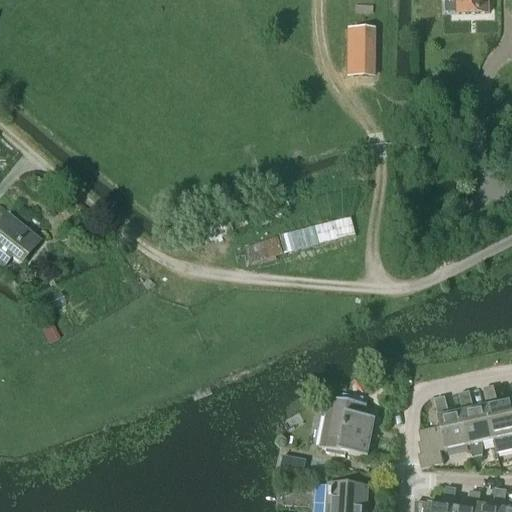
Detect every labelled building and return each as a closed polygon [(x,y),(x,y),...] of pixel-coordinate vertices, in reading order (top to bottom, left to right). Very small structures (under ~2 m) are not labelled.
[(445,0),(445,2),(455,2),(456,16),(488,15),(487,0),(445,0)] [(374,33),(349,33),(349,78),(373,78),(374,33)] [(0,267),(2,270),(10,260),(19,268),(37,245),(5,219),(0,225),(0,267)] [(350,220),(308,231),(313,249),(355,238),(350,220)] [(229,222),(206,231),(210,243),(234,234),(229,222)] [(271,242),(245,251),(249,269),(276,260),(271,242)] [(492,390),(482,392),(485,410),(485,411),(492,442),(511,437),(511,406),(511,405),(498,408),(492,390)] [(467,395),(457,397),(461,415),(462,416),(469,447),(472,461),(482,459),(482,444),(492,442),(485,411),(485,410),(472,413),(467,395)] [(319,450),(318,451),(326,452),(325,456),(344,460),(345,456),(367,460),(368,459),(366,459),(373,423),(374,423),(375,422),(362,420),(364,409),(366,409),(366,408),(328,401),(328,402),(329,402),(320,450),(319,450)] [(419,444),(417,445),(420,458),(439,453),(469,447),(462,416),(448,419),(443,401),(434,403),(438,421),(437,422),(438,428),(441,441),(419,446),(419,444)] [(438,428),(417,433),(419,444),(419,446),(441,441),(438,428)] [(420,458),(417,458),(419,471),(442,467),(439,453),(420,458)] [(285,460),(282,472),(299,475),(301,463),(285,460)] [(317,487),(314,511),(364,511),(366,490),(327,487),(327,488),(317,487)] [(450,511),(451,510),(454,492),(444,490),(440,508),(426,506),(425,511),(450,511)] [(477,508),(475,511),(501,511),(505,493),(495,491),(489,511),(477,508)] [(461,511),(451,510),(450,511),(475,511),(477,508),(479,496),(469,494),(464,511),(461,511)]
